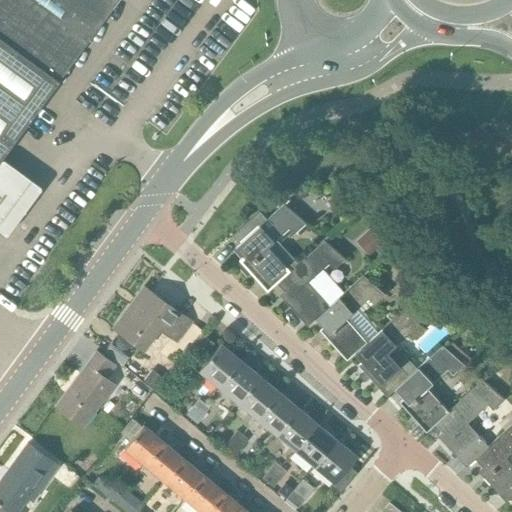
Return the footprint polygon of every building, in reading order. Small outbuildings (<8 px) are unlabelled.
[(0,0),(0,158),(68,66),(93,33),(116,0),(0,0)] [(0,237),(2,238),(38,189),(0,158),(0,237)] [(290,269),(270,246),(290,228),(295,233),(306,223),(284,203),(268,218),(261,210),(233,235),(240,243),(237,246),(245,255),(240,259),(268,290),(277,282),(290,269)] [(373,225),(363,235),(376,250),(380,254),(390,245),(373,225)] [(330,305),(330,304),(310,281),(330,263),(334,269),(346,258),(324,239),(290,269),(277,282),(284,290),(280,294),(308,325),(317,317),(330,305)] [(370,340),(370,339),(349,316),(369,298),(374,303),(385,293),(364,274),(330,304),(330,305),(317,317),(324,325),(320,329),(348,361),(357,353),(356,352),(370,340)] [(176,341),(191,321),(142,286),(112,327),(143,349),(158,328),(176,341)] [(410,375),(409,375),(389,352),(409,334),(414,339),(426,328),(404,309),(370,339),(370,340),(356,352),(357,353),(364,361),(360,365),(388,396),(397,388),(396,387),(410,375)] [(214,343),(201,333),(190,347),(202,357),(214,343)] [(217,386),(240,359),(220,343),(198,370),(217,386)] [(450,410),(449,410),(429,387),(449,369),(454,374),(466,363),(444,344),(410,375),(396,387),(397,388),(404,396),(400,400),(428,431),(437,423),(436,422),(450,410)] [(84,426),(114,384),(106,378),(116,365),(96,350),(56,405),(84,426)] [(237,402),(259,375),(240,359),(217,386),(237,402)] [(151,369),(142,379),(153,389),(162,378),(151,369)] [(497,370),(489,377),(494,383),(502,376),(497,370)] [(256,417),(278,391),(259,375),(237,402),(256,417)] [(489,445),(469,422),(489,404),(494,410),(506,399),(484,379),(449,410),(450,410),(436,422),(437,423),(444,431),(439,435),(468,466),(476,458),(489,445)] [(275,433),(297,407),(278,391),(256,417),(275,433)] [(192,406),(203,416),(210,407),(198,398),(192,406)] [(196,424),(203,416),(192,406),(185,414),(196,424)] [(294,449),(316,423),(297,407),(275,433),(294,449)] [(142,463),(163,441),(142,423),(122,447),(142,463)] [(313,465),(335,438),(316,423),(294,449),(313,465)] [(511,461),(508,457),(511,453),(511,424),(489,445),(476,458),(484,466),(479,470),(507,501),(511,497),(511,461)] [(236,443),(241,447),(248,439),(236,430),(230,438),(236,443)] [(235,456),(241,447),(236,443),(230,438),(223,446),(235,456)] [(335,438),(313,465),(333,481),(329,485),(339,493),(356,472),(347,464),(355,455),(335,438)] [(163,481),(183,457),(163,441),(142,463),(163,481)] [(32,500),(58,465),(27,442),(0,478),(0,511),(16,511),(27,497),(32,500)] [(183,497),(203,474),(183,457),(163,481),(168,485),(183,497)] [(274,474),(280,479),(286,471),(275,461),(268,469),(274,474)] [(273,487),(280,479),(274,474),(268,469),(261,478),(273,487)] [(200,511),(204,511),(224,491),(203,474),(183,497),(200,511)] [(121,496),(98,477),(92,484),(115,503),(121,496)] [(284,482),(276,491),(285,499),(286,498),(293,489),(284,482)] [(125,511),(136,511),(138,510),(129,503),(134,496),(126,489),(121,496),(115,503),(125,511)] [(297,507),(304,499),(293,489),(286,498),(297,507)] [(240,511),(244,508),(224,491),(204,511),(240,511)] [(383,511),(402,511),(390,501),(382,511),(383,511)]
